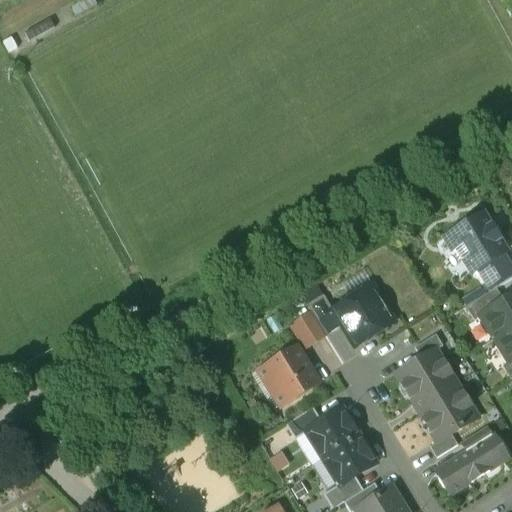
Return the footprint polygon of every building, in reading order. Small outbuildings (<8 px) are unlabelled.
[(505,253),(482,216),(473,222),(465,220),(463,228),(445,239),(453,253),(454,252),(460,263),(463,261),(472,274),(502,256),(505,253)] [(511,271),(502,256),(477,271),(490,294),(511,280),(511,271)] [(372,289),(357,298),(346,295),(345,306),(332,313),(331,314),(340,329),(354,350),(360,346),(363,347),(375,339),(375,337),(394,325),(372,289)] [(496,291),(465,310),(473,323),(480,319),(480,318),(503,303),(496,291)] [(511,297),(503,303),(480,318),(480,319),(494,342),(511,330),(511,297)] [(332,313),(323,299),(307,309),(311,316),(325,338),(340,329),(331,314),(332,313)] [(311,316),(291,329),(305,351),(325,338),(311,316)] [(511,330),(494,342),(508,365),(509,366),(511,363),(511,330)] [(435,337),(414,350),(420,360),(435,351),(436,352),(442,349),(435,337)] [(295,351),(265,370),(271,380),(264,385),(271,398),(279,393),(287,406),(317,387),(295,351)] [(420,360),(394,377),(436,445),(437,446),(451,437),(478,420),(436,352),(435,351),(420,360)] [(511,363),(509,366),(508,365),(502,369),(509,382),(511,380),(511,363)] [(257,375),(264,385),(271,380),(265,370),(257,375)] [(279,393),(271,398),(279,410),(287,406),(279,393)] [(312,411),(285,428),(294,443),(305,436),(304,435),(321,425),(312,411)] [(321,425),(304,435),(305,436),(322,462),(359,439),(342,411),(321,425)] [(485,430),(460,446),(467,456),(490,441),(491,442),(492,441),(485,430)] [(72,446),(65,431),(55,437),(63,451),(72,446)] [(457,448),(451,437),(437,446),(436,445),(429,449),(436,460),(457,448)] [(359,439),(322,462),(338,488),(338,489),(354,479),(376,466),(359,439)] [(467,456),(439,473),(452,494),(503,462),(491,442),(490,441),(467,456)] [(92,454),(83,459),(95,480),(103,475),(92,454)] [(354,479),(338,489),(338,488),(323,497),(332,511),(343,505),(362,493),(354,479)] [(362,493),(343,505),(347,511),(354,511),(380,496),(374,486),(362,493)] [(380,496),(354,511),(404,511),(391,490),(380,496)]
